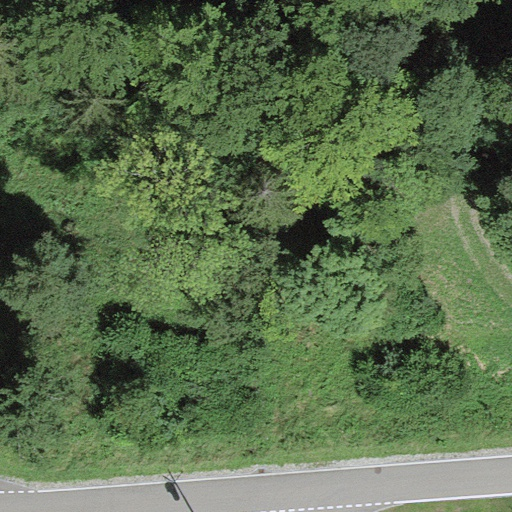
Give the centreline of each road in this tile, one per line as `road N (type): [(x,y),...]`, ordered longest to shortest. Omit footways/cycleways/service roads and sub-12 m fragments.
road 1 (unclassified): [(0,510),(511,474)]
road 2 (track): [(511,290),(479,243),(463,188),(474,4)]
